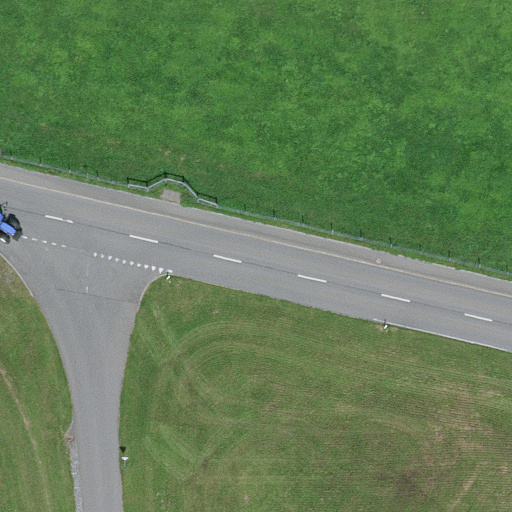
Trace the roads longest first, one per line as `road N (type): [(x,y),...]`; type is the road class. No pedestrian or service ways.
road 1 (tertiary): [(511,321),(95,222)]
road 2 (unclassified): [(104,511),(87,275),(95,222)]
